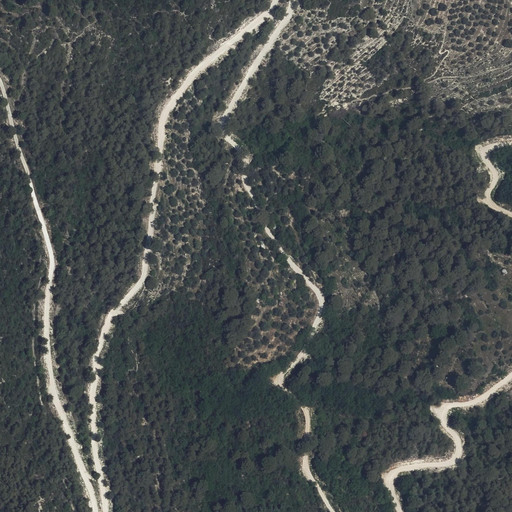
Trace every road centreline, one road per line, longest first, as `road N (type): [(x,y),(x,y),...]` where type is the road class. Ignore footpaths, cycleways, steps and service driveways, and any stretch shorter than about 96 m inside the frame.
road 1 (track): [(332,511),(306,470),(307,415),(280,382),(306,347),(318,294),(266,228),(242,154),(222,126),(291,0)]
road 2 (track): [(275,0),(196,71),(165,111),(143,274),(98,345),(93,445),(106,511)]
road 3 (track): [(96,511),(54,391),(45,323),(51,250),(31,183)]
road 4 (track): [(511,377),(473,402),(441,406),(459,452),(447,463),(393,472),(401,511)]
